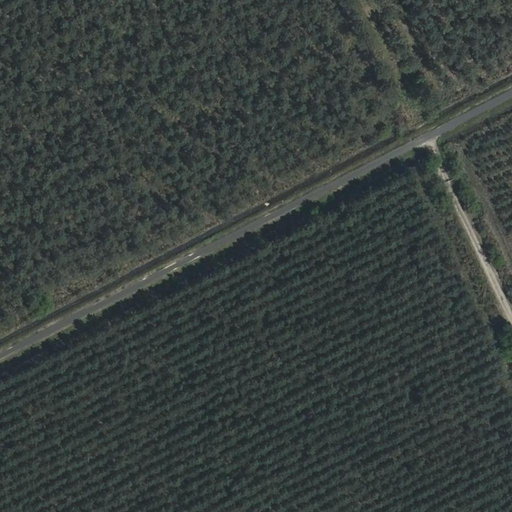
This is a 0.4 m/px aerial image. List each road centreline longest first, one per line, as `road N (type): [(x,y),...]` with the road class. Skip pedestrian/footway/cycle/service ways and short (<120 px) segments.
road 1 (unclassified): [(511,92),(0,354)]
road 2 (unknown): [(425,136),(511,314)]
